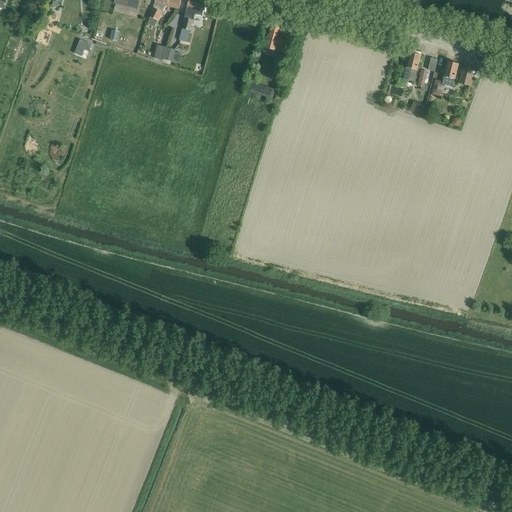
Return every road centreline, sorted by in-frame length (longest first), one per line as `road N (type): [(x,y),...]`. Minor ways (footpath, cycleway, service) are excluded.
road 1 (unclassified): [(503,511),(0,310)]
road 2 (secondary): [(511,59),(266,0)]
